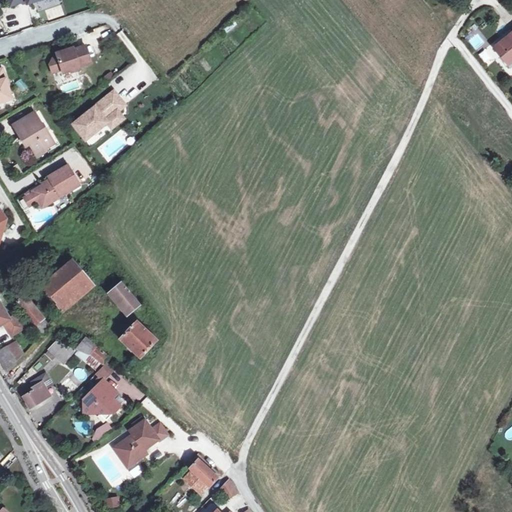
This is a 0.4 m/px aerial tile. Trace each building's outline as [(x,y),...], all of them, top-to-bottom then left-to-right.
[(460,1),(454,6),(459,12),(465,7),(460,1)] [(508,67),(511,64),(511,32),(494,47),(506,62),(504,63),(508,67)] [(54,58),(51,64),(53,72),(63,69),(64,73),(72,70),(72,72),(81,69),(81,66),(92,62),(87,45),(75,49),(74,47),(58,53),(59,56),(54,58)] [(483,63),(490,58),(484,50),(478,54),(483,63)] [(5,69),(0,70),(0,102),(15,97),(5,69)] [(115,91),(74,124),(86,140),(108,123),(108,122),(106,119),(119,110),(125,105),(115,91)] [(125,118),(119,110),(106,119),(108,122),(108,123),(112,128),(125,118)] [(37,111),(16,123),(25,139),(29,136),(32,141),(36,148),(45,143),(47,146),(56,140),(37,111)] [(107,162),(133,141),(123,128),(97,149),(107,162)] [(45,143),(36,148),(39,153),(48,148),(47,146),(45,143)] [(39,199),(43,205),(80,182),(67,163),(49,175),(51,178),(33,190),(34,191),(39,199)] [(39,199),(34,191),(25,196),(30,204),(39,199)] [(60,308),(90,281),(72,261),(53,277),(47,271),(36,281),(60,308)] [(121,283),(110,294),(128,314),(139,304),(121,283)] [(42,334),(49,326),(25,298),(18,304),(42,334)] [(0,327),(3,325),(11,338),(23,331),(19,324),(17,325),(13,319),(9,321),(0,305),(0,327)] [(155,340),(137,323),(121,339),(140,357),(155,340)] [(83,348),(88,353),(95,346),(89,340),(83,348)] [(56,343),(49,350),(65,365),(77,353),(56,343)] [(95,346),(88,353),(102,366),(108,360),(109,359),(95,346)] [(0,359),(2,362),(12,355),(7,347),(0,350),(0,359)] [(12,355),(2,362),(7,371),(16,362),(12,355)] [(102,366),(95,373),(105,382),(117,368),(108,360),(102,366)] [(79,367),(73,375),(83,382),(89,375),(79,367)] [(32,384),(35,389),(42,385),(46,391),(52,388),(52,385),(48,377),(45,376),(32,384)] [(102,416),(113,416),(121,408),(111,399),(117,393),(105,382),(85,401),(85,417),(102,416)] [(24,399),(31,410),(50,399),(46,391),(42,385),(35,389),(33,390),(34,393),(24,399)] [(143,448),(146,452),(160,442),(146,422),(132,432),(135,436),(116,450),(130,469),(145,459),(140,451),(143,448)] [(149,456),(146,452),(143,448),(140,451),(145,459),(149,456)] [(188,465),(211,487),(220,477),(199,453),(188,465)] [(139,466),(131,470),(134,477),(143,473),(139,466)] [(239,498),(229,483),(227,485),(217,495),(226,508),(239,498)] [(108,503),(109,510),(120,508),(118,501),(108,503)]
